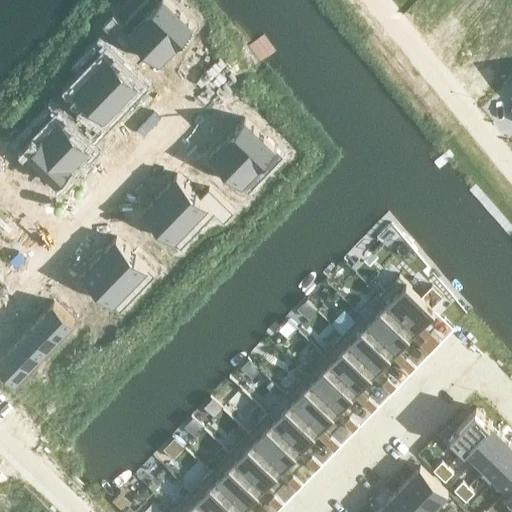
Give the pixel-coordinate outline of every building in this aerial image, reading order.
[(145,0),(139,7),(177,44),(194,26),(185,18),(179,13),(191,0),(145,0)] [(113,15),(103,25),(127,49),(136,40),(159,62),(177,44),(139,7),(122,24),(113,15)] [(101,46),(83,64),(122,101),(139,83),(114,59),(122,51),(116,45),(107,53),(101,46)] [(89,71),(73,89),(104,119),(122,101),(83,64),(82,65),(89,71)] [(52,110),(35,128),(73,165),(91,147),(52,110)] [(245,118),(227,136),(266,173),(283,155),(263,135),(245,118)] [(9,136),(0,145),(0,146),(17,162),(26,153),(43,170),(56,183),(73,165),(35,128),(18,145),(9,136)] [(273,130),(265,137),(271,144),(279,135),(273,130)] [(227,136),(210,154),(248,191),(266,173),(227,136)] [(177,174),(160,192),(197,230),(214,212),(224,221),(233,211),(209,188),(200,197),(177,174)] [(235,179),(227,187),(233,193),(241,185),(235,179)] [(160,192),(142,210),(168,235),(160,243),(166,249),(174,240),(181,247),(197,230),(160,192)] [(116,237),(99,255),(137,292),(155,274),(116,237)] [(150,253),(142,262),(148,268),(156,259),(150,253)] [(99,255),(81,273),(120,310),(137,292),(99,255)] [(436,310),(417,292),(399,274),(385,289),(379,296),(386,302),(386,301),(416,330),(436,310)] [(379,296),(385,289),(377,282),(372,287),(376,291),(375,292),(379,296)] [(62,293),(54,301),(60,307),(68,299),(62,293)] [(107,298),(99,306),(105,311),(113,303),(107,298)] [(68,299),(60,307),(67,313),(75,305),(68,299)] [(54,301),(39,316),(71,346),(86,331),(79,325),(73,319),(67,313),(60,307),(54,301)] [(416,330),(386,301),(386,302),(368,320),(368,321),(397,349),(416,330)] [(75,305),(67,313),(73,319),(81,311),(75,305)] [(348,312),(355,320),(361,314),(357,311),(353,307),(348,312)] [(81,311),(73,319),(79,325),(87,316),(81,311)] [(397,349),(368,321),(368,320),(361,314),(355,320),(342,334),(378,369),(397,349)] [(39,316),(25,332),(55,360),(69,346),(71,347),(71,346),(39,316)] [(25,332),(10,347),(30,366),(45,351),(55,361),(55,360),(25,332)] [(431,333),(425,339),(434,347),(439,341),(431,333)] [(378,369),(342,334),(323,353),(359,388),(378,369)] [(425,339),(420,344),(428,353),(434,347),(425,339)] [(317,359),(323,354),(315,346),(310,352),(317,359)] [(10,347),(0,357),(0,366),(15,381),(30,366),(10,347)] [(359,388),(323,353),(323,354),(317,359),(304,373),(340,408),(359,388)] [(406,358),(401,364),(409,372),(415,367),(406,358)] [(291,371),(299,378),(304,373),(296,365),(291,371)] [(62,369),(57,374),(65,382),(71,377),(62,369)] [(340,408),(304,373),(299,378),(284,393),(291,400),(292,399),(321,428),(340,408)] [(387,378),(382,384),(390,392),(396,386),(387,378)] [(276,394),(281,389),(272,379),(266,385),(276,394)] [(368,397),(363,403),(371,412),(377,406),(368,397)] [(321,428),(292,399),(291,400),(274,418),(273,419),(303,447),(321,428)] [(464,450),(490,422),(475,407),(448,435),(464,450)] [(303,447),(273,419),(274,418),(267,411),(247,432),(284,467),(303,447)] [(350,417),(344,423),(353,431),(358,425),(350,417)] [(490,422),(464,450),(474,460),(501,432),(490,422)] [(284,467),(247,432),(229,451),(265,486),(284,467)] [(501,432),(474,460),(484,470),(511,442),(501,432)] [(331,437),(325,442),(334,451),(339,445),(331,437)] [(495,480),(511,461),(511,442),(484,470),(495,480)] [(216,451),(222,457),(229,451),(222,445),(216,451)] [(265,486),(229,451),(210,471),(246,506),(265,486)] [(312,456),(306,462),(315,470),(320,464),(312,456)] [(439,474),(447,466),(441,461),(433,469),(439,474)] [(511,461),(495,480),(506,490),(511,484),(511,461)] [(420,465),(406,480),(434,507),(448,492),(420,465)] [(439,474),(445,480),(453,472),(447,466),(439,474)] [(239,511),(246,506),(210,471),(191,490),(213,511),(239,511)] [(293,476),(287,481),(296,490),(301,484),(293,476)] [(428,511),(434,507),(406,480),(393,494),(411,511),(428,511)] [(468,486),(462,481),(454,489),(460,495),(468,486)] [(185,496),(191,490),(183,483),(178,488),(185,496)] [(468,486),(460,495),(466,500),(474,492),(468,486)] [(213,511),(191,490),(185,496),(172,510),(174,511),(213,511)] [(411,511),(393,494),(379,507),(384,511),(411,511)] [(274,495),(268,501),(277,509),(282,504),(274,495)]
